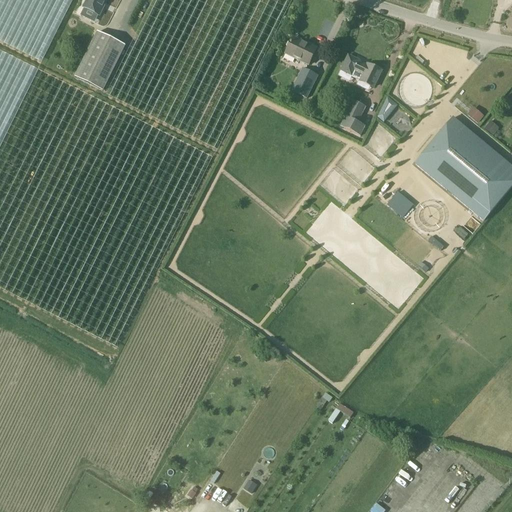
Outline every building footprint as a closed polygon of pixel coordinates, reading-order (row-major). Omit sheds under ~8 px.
[(87,0),(83,10),(90,14),(98,18),(99,18),(103,10),(101,9),(105,0),(87,0)] [(102,94),(125,48),(97,35),(75,80),(102,94)] [(285,55),(309,67),(316,51),(293,39),(285,55)] [(348,57),(341,72),(359,82),(359,83),(372,89),(380,73),(370,68),(369,69),(358,64),(359,62),(348,57)] [(291,93),(307,101),(318,78),(302,70),(291,93)] [(388,99),(378,119),(387,124),(398,104),(388,99)] [(340,128),(360,138),(365,128),(358,124),(366,108),(352,102),(340,128)] [(468,116),(479,124),(485,116),(474,108),(468,116)] [(511,187),(511,167),(453,118),(414,165),(483,222),(511,187)] [(493,137),(499,129),(490,122),(484,130),(493,137)] [(317,408),(321,411),(326,402),(333,406),(336,402),(325,395),(317,408)] [(336,411),(350,419),(353,414),(340,406),(336,411)] [(251,495),(257,486),(249,481),(243,490),(251,495)] [(470,510),(468,511),(476,511),(482,511),(486,501),(480,499),(483,490),(472,486),(464,508),(470,510)]
